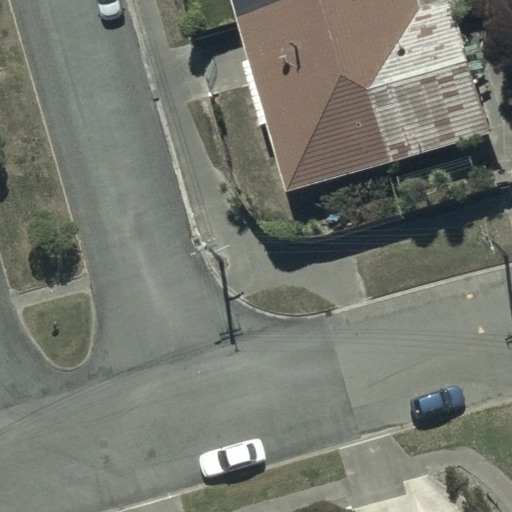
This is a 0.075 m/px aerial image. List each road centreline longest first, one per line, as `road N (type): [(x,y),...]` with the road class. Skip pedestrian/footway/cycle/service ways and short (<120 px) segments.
road 1 (residential): [(63,0),(183,426)]
road 2 (residential): [(511,332),(183,426)]
road 3 (residential): [(183,426),(3,475)]
